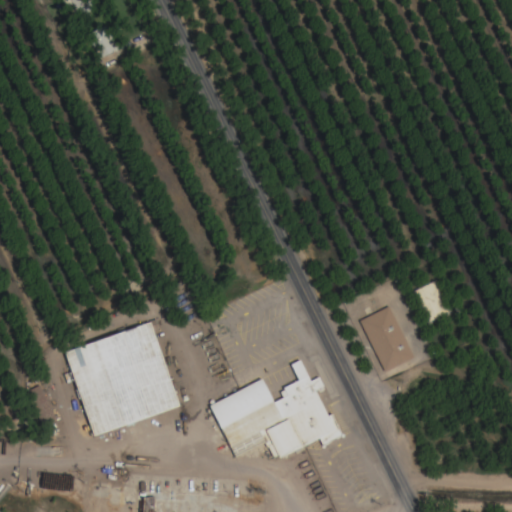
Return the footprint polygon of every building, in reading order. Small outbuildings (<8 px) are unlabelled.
[(97,9),(92,0),(67,0),(76,19),(97,9)] [(119,56),(104,27),(86,37),(102,65),(119,56)] [(429,322),(450,312),(435,282),(415,292),(429,322)] [(413,360),(388,308),(358,322),(383,375),(413,360)] [(62,351),(93,436),(180,404),(149,320),(62,351)] [(209,404),(236,460),(269,444),(278,461),(317,441),(321,449),(343,438),(331,413),(327,415),(314,390),(323,385),(318,375),(309,380),(299,359),(289,364),(297,380),(282,387),(286,395),(272,402),(268,394),(261,379),(240,389),(209,404)] [(110,511),(110,509),(127,510),(128,490),(238,493),(237,511),(110,511)]
